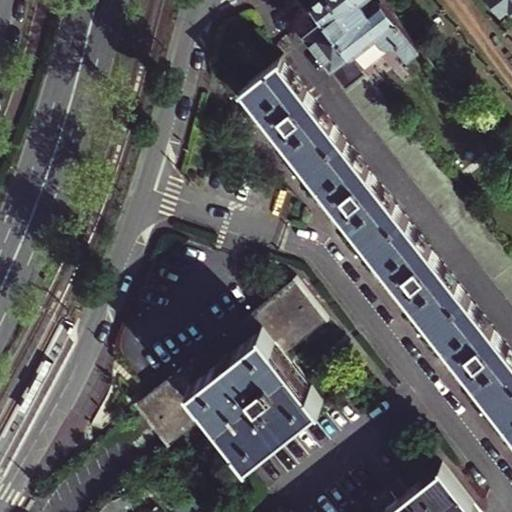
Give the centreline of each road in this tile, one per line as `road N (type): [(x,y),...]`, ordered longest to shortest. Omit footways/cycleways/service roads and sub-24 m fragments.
road 1 (residential): [(145,185),(307,244),(511,492)]
road 2 (tertiary): [(0,502),(80,358),(145,185)]
road 3 (primary): [(0,327),(66,171),(114,0)]
road 4 (primary): [(79,0),(0,252)]
road 5 (tertiary): [(145,185),(193,0)]
